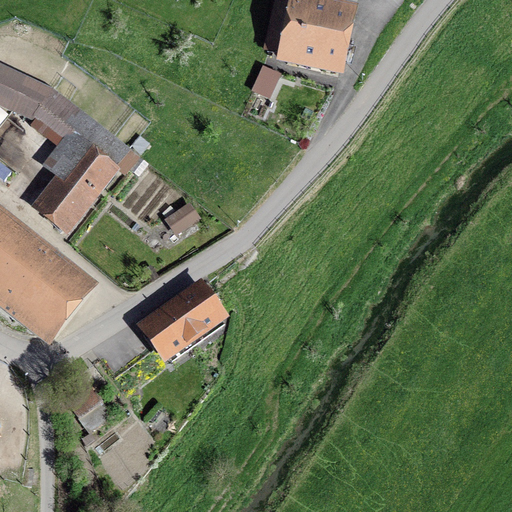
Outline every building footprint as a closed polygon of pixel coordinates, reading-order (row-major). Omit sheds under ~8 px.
[(349,18),(278,2),(267,52),(338,68),(349,18)] [(281,74),(262,66),(251,91),(269,99),(281,74)] [(52,92),(2,69),(0,71),(0,106),(12,112),(15,112),(34,116),(67,142),(48,166),(64,178),(39,210),(65,230),(128,151),(52,92)] [(0,125),(9,115),(0,107),(0,125)] [(149,166),(140,158),(130,170),(139,178),(149,166)] [(200,220),(190,204),(165,220),(175,236),(200,220)] [(83,292),(0,226),(0,292),(51,332),(83,292)] [(222,320),(200,289),(174,307),(144,328),(166,360),(222,320)] [(91,389),(69,405),(79,419),(101,403),(91,389)]
